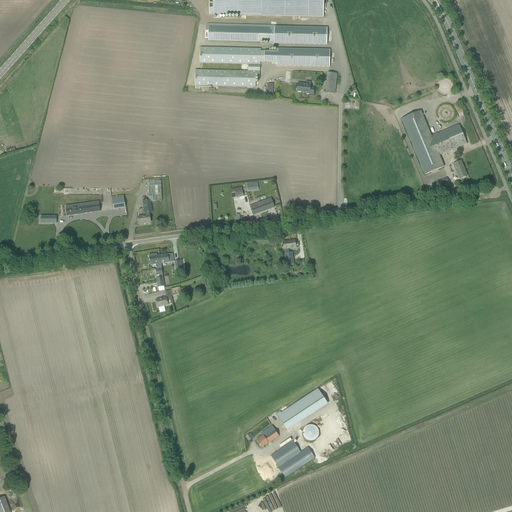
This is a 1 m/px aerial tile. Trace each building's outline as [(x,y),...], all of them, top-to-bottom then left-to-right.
[(323,0),(209,0),(209,15),(324,18),(323,0)] [(205,26),(205,31),(209,32),(209,41),(268,42),(268,44),(274,44),(327,46),(327,29),(327,28),(274,27),(274,26),(207,24),(205,26)] [(195,86),(255,88),(256,77),(260,78),(261,49),(200,48),(200,64),(248,65),(248,71),(195,70),(195,86)] [(276,66),(330,67),(330,50),(276,49),(276,52),(276,63),(276,66)] [(276,52),(264,51),(264,63),(276,63),(276,52)] [(325,93),(335,94),(337,74),(327,73),(326,81),(324,81),(323,90),(326,90),(325,93)] [(302,93),(313,94),(314,89),(310,88),(310,85),(310,82),(306,82),(306,84),(298,84),(297,92),(302,92),(302,93)] [(402,119),(425,175),(444,167),(439,156),(467,144),(459,125),(431,137),(420,111),(402,119)] [(138,217),(139,224),(151,222),(149,212),(152,212),(153,217),(208,214),(203,138),(146,141),(149,200),(143,201),(144,213),(145,213),(146,216),(138,217)] [(453,164),(459,179),(467,176),(461,161),(453,164)] [(246,184),(247,191),(258,190),(257,182),(246,184)] [(112,198),(114,210),(126,208),(124,196),(112,198)] [(257,204),(250,207),(250,209),(251,211),(253,215),(274,208),(272,203),(271,200),(271,199),(262,202),(257,204)] [(66,207),(67,216),(100,211),(99,202),(66,207)] [(285,254),(287,266),(294,265),(292,252),(289,253),(288,249),(291,248),(296,248),(296,247),(299,247),(298,243),(295,244),(295,241),(283,242),(284,249),(285,249),(285,254)] [(157,254),(149,255),(150,265),(156,264),(157,264),(161,264),(160,256),(159,256),(157,256),(157,254)] [(173,254),(160,256),(161,264),(174,262),(173,259),(173,254)] [(171,289),(172,296),(185,293),(184,288),(180,289),(179,287),(171,289)] [(156,300),(157,307),(168,305),(173,303),(171,296),(156,300)] [(276,414),(285,428),(326,401),(318,389),(281,413),(280,412),(276,414)] [(309,441),(311,441),(313,441),(315,440),(317,438),(318,436),(319,433),(319,431),(318,429),(316,426),(313,425),(311,425),(308,426),(305,427),(304,430),(303,432),(303,435),(304,438),(306,440),(309,441)] [(256,440),(261,448),(279,436),(272,426),(267,430),(266,430),(261,433),(263,436),(256,440)] [(245,436),(248,442),(253,439),(250,433),(245,436)] [(271,456),(285,478),(315,458),(308,447),(300,452),(293,442),(271,456)] [(323,456),(337,450),(334,444),(320,450),(323,456)] [(0,498),(0,511),(10,511),(4,497),(0,498)]
